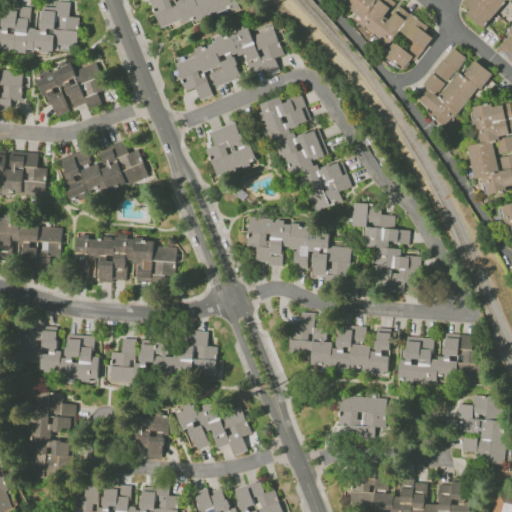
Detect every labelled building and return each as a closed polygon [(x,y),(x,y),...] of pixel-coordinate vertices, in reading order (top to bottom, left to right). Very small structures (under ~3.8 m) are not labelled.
[(150,0),(158,27),(182,20),(182,21),(237,6),(235,0),(150,0)] [(428,26),(391,0),(382,0),(337,0),(362,17),(358,23),(389,44),(398,30),(411,39),(407,45),(420,54),(432,37),(424,31),(428,26)] [(507,0),(462,0),(462,1),(470,9),(466,13),(481,28),(507,0)] [(174,56),(184,91),(196,87),(199,100),(213,96),(210,87),(242,78),(235,56),(245,53),(251,75),(278,67),(275,57),(282,55),(274,28),(251,34),(248,25),(234,29),(235,33),(209,40),(211,45),(174,56)] [(511,27),(495,47),(511,62),(511,27)] [(413,57),(395,41),(383,54),(401,70),(413,57)] [(466,57),(452,46),(433,71),(446,82),(466,57)] [(491,73),(474,59),(462,75),(457,71),(446,84),(432,72),(422,83),(428,88),(417,101),(446,126),(491,73)] [(96,62),(73,70),(71,63),(35,76),(42,96),(48,94),(56,116),(69,112),(61,87),(65,86),(72,107),(86,102),(89,109),(102,104),(97,92),(105,89),(96,62)] [(0,99),(0,105),(10,106),(10,99),(22,99),(22,69),(0,69),(0,99)] [(316,212),(341,199),(340,191),(350,186),(348,173),(343,173),(338,163),(317,166),(313,158),(322,157),(318,130),(291,134),(291,130),(306,121),(303,99),(300,93),(282,103),(278,95),(259,105),(260,115),(262,119),(263,121),(316,212)] [(511,186),(511,134),(511,114),(509,101),(471,108),(479,143),(467,145),(473,179),(481,177),(484,193),(511,186)] [(216,175),(256,161),(250,142),(244,144),(236,122),(209,131),(214,145),(206,148),(216,175)] [(59,158),(66,181),(64,182),(70,201),(89,195),(88,194),(147,175),(139,149),(128,152),(124,141),(97,150),(100,161),(91,164),(86,149),(59,158)] [(395,215),(381,214),(381,207),(376,207),(366,203),(352,202),(348,214),(347,223),(357,226),(363,226),(362,238),(362,246),(378,247),(374,256),(373,282),(396,291),(411,292),(420,268),(421,256),(400,255),(401,248),(387,247),(389,242),(409,243),(410,230),(394,229),(395,215)] [(511,204),(502,206),(509,242),(511,241),(511,204)] [(350,275),(351,247),(329,246),(329,227),(284,227),(284,218),(248,218),(247,246),(255,246),(255,264),(283,265),(283,248),(294,248),(293,267),(310,268),(310,274),(350,275)] [(62,226),(0,223),(0,249),(0,250),(0,258),(15,258),(15,263),(50,264),(50,255),(61,256),(62,226)] [(387,375),(391,329),(376,327),(374,346),(363,345),(365,327),(336,325),(335,342),(326,341),(327,328),(313,327),(314,313),(301,312),(299,335),(290,335),(288,353),(300,354),(300,359),(311,360),(310,369),(387,375)] [(99,336),(67,334),(65,353),(56,353),(58,332),(25,329),(22,360),(41,362),(39,376),(90,380),(90,377),(95,378),(99,336)] [(221,378),(222,360),(216,360),(217,345),(208,345),(208,331),(183,330),(183,343),(174,343),(174,356),(167,356),(168,342),(138,340),(138,339),(122,338),(121,352),(111,351),(110,383),(145,385),(146,373),(221,378)] [(397,383),(436,385),(437,379),(481,381),(482,364),(476,364),(477,350),(472,349),(473,334),(445,333),(443,357),(432,357),(433,338),(403,336),(402,360),(399,360),(397,383)] [(43,475),(68,477),(70,439),(49,438),(49,431),(70,432),(71,415),(75,415),(76,403),(62,403),(63,394),(37,393),(35,439),(45,440),(43,475)] [(502,395),(473,396),(473,404),(459,404),(461,436),(462,452),(476,451),(476,461),(505,460),(502,395)] [(385,427),(386,398),(339,396),(338,425),(348,425),(347,439),(374,440),(375,427),(385,427)] [(177,412),(189,450),(212,443),(214,448),(230,443),(233,454),(247,450),(243,436),(250,433),(242,405),(220,411),(216,400),(177,412)] [(170,435),(169,416),(140,417),(141,455),(163,455),(163,435),(170,435)] [(0,511),(13,509),(2,475),(0,475),(0,511)] [(350,510),(372,511),(401,511),(402,511),(411,511),(410,511),(469,511),(470,502),(467,501),(462,481),(454,481),(445,484),(438,484),(438,505),(426,502),(426,484),(402,476),(402,494),(398,495),(388,492),(388,479),(365,478),(357,476),(350,498),(350,510)] [(288,511),(284,499),(278,501),(274,489),(264,492),(260,479),(233,488),(239,505),(230,508),(223,488),(210,492),(209,487),(194,493),(200,511),(288,511)] [(153,511),(154,511),(158,511),(176,511),(179,496),(169,495),(169,489),(141,486),(139,508),(128,506),(130,487),(103,484),(100,507),(94,507),(95,498),(76,496),(74,511),(153,511)] [(491,511),(497,487),(511,490),(511,511),(491,511)]
